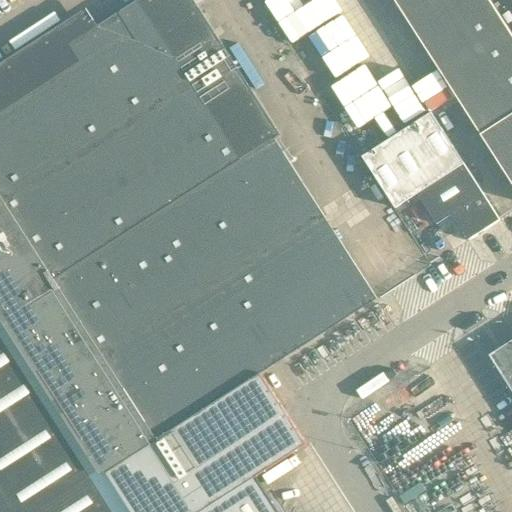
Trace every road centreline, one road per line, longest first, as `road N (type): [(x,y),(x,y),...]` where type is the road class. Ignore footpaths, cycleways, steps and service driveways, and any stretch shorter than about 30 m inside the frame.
road 1 (unclassified): [(380,511),(311,399),(511,271)]
road 2 (unknown): [(444,314),(511,428)]
